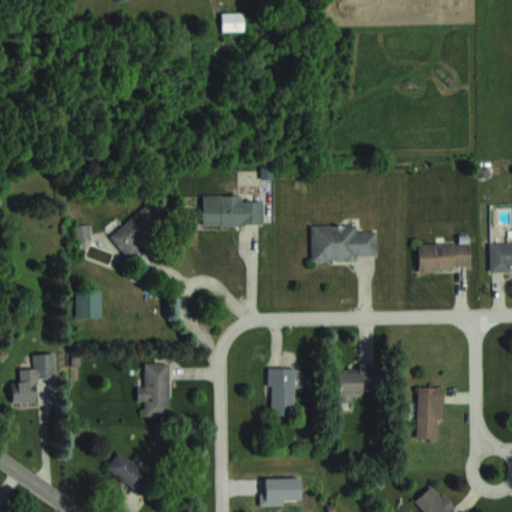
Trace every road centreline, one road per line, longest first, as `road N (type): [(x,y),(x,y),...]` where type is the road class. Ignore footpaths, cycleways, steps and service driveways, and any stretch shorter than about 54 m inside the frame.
road 1 (residential): [(222,511),(219,354),(239,322),(511,316)]
road 2 (residential): [(488,447),(473,473),(494,493),(511,487),(511,450),(488,447),(481,436),(476,318)]
road 3 (residential): [(219,354),(185,314),(191,284),(210,280),(253,316)]
